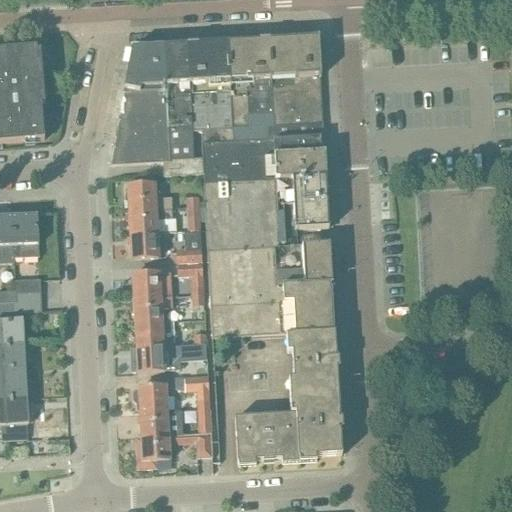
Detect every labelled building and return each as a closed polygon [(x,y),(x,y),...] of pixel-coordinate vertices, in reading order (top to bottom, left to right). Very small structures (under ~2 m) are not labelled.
[(268,42),(270,81),(320,78),(318,39),(268,42)] [(268,42),(227,45),(229,84),(231,130),(233,144),(251,143),(319,139),(323,139),(322,125),(273,127),(272,116),(270,81),(268,42)] [(220,145),(233,144),(231,130),(229,84),(227,45),(186,47),(189,86),(190,122),(191,132),(201,131),(202,146),(220,145)] [(186,47),(162,49),(164,90),(166,129),(168,164),(193,163),(192,147),(191,132),(190,122),(189,86),(186,47)] [(0,145),(44,142),(41,106),(44,106),(40,61),(32,61),(32,54),(36,54),(36,49),(0,52),(0,145)] [(145,166),(168,164),(166,129),(164,90),(162,49),(141,50),(131,51),(110,168),(145,166)] [(322,125),(320,78),(270,81),(272,116),(273,127),(322,125)] [(204,185),(326,179),(324,154),(320,155),(319,139),(251,143),(233,144),(220,145),(202,146),(201,146),(203,185),(204,185)] [(326,179),(204,185),(203,186),(207,254),(297,249),(296,233),(328,231),(326,179)] [(127,189),(128,214),(171,211),(171,201),(155,201),(154,187),(127,189)] [(198,210),(199,218),(201,218),(199,199),(185,200),(186,210),(198,210)] [(187,219),(199,218),(198,210),(186,210),(187,219)] [(128,214),(130,237),(157,236),(156,222),(172,221),(171,211),(128,214)] [(12,218),(14,261),(39,260),(37,217),(12,218)] [(12,218),(0,218),(0,265),(14,265),(14,261),(12,218)] [(176,268),(201,267),(200,234),(184,235),(184,251),(176,252),(176,268)] [(157,236),(130,237),(131,262),(158,260),(157,236)] [(297,249),(207,254),(212,341),(291,337),(333,335),(331,292),(329,292),(329,287),(332,287),(329,247),(297,249)] [(203,298),(201,267),(176,268),(177,279),(190,279),(191,299),(203,298)] [(132,278),(133,302),(172,300),(170,275),(132,278)] [(0,316),(9,316),(8,306),(16,306),(15,282),(15,297),(0,297),(0,316)] [(40,282),(15,282),(16,306),(8,306),(9,316),(41,315),(40,294),(40,282)] [(203,298),(191,299),(191,308),(203,308),(203,298)] [(172,300),(133,302),(134,327),(162,325),(161,311),(173,310),(172,300)] [(0,322),(0,348),(24,347),(22,322),(0,322)] [(134,327),(136,350),(174,348),(172,325),(162,325),(134,327)] [(333,335),(291,337),(291,338),(293,338),(297,399),(338,396),(334,335),(333,335)] [(194,347),(206,346),(205,337),(193,337),(194,347)] [(206,356),(206,346),(194,347),(194,357),(206,356)] [(0,371),(25,370),(24,347),(0,348),(0,371)] [(174,359),(174,348),(136,350),(136,361),(130,361),(131,375),(137,374),(137,375),(164,373),(164,359),(174,359)] [(0,403),(27,402),(25,374),(0,375),(0,403)] [(197,412),(208,412),(206,379),(184,381),(184,395),(196,394),(197,412)] [(132,395),(132,403),(135,406),(139,406),(139,416),(166,414),(165,389),(151,390),(151,389),(148,389),(148,390),(138,391),(138,392),(134,392),(132,395)] [(338,396),(297,399),(298,416),(300,460),(341,458),(338,396)] [(28,427),(27,402),(0,403),(0,428),(1,443),(27,442),(26,427),(28,427)] [(168,438),(210,436),(208,412),(197,412),(198,436),(168,438)] [(141,440),(168,438),(166,414),(139,416),(141,440)] [(300,460),(298,416),(234,420),(237,464),(300,460)] [(141,440),(141,450),(135,451),(136,472),(156,471),(156,463),(169,462),(168,449),(195,447),(196,462),(211,461),(210,436),(168,438),(141,440)]
